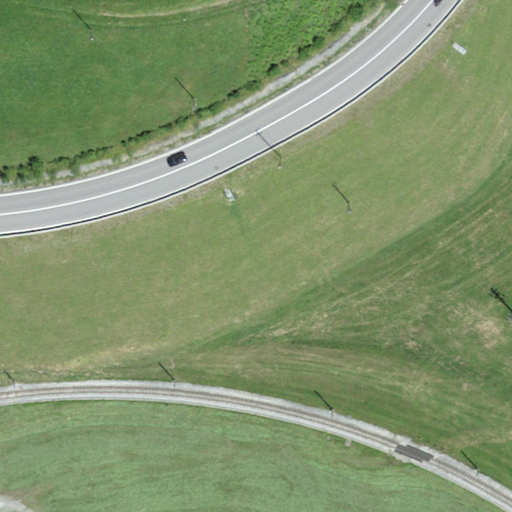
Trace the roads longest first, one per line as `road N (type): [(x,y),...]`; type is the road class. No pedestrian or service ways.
road 1 (track): [(511,433),(373,460),(229,451),(33,486),(0,500)]
road 2 (secondary): [(0,213),(118,190),(233,144),(340,83),(431,0)]
